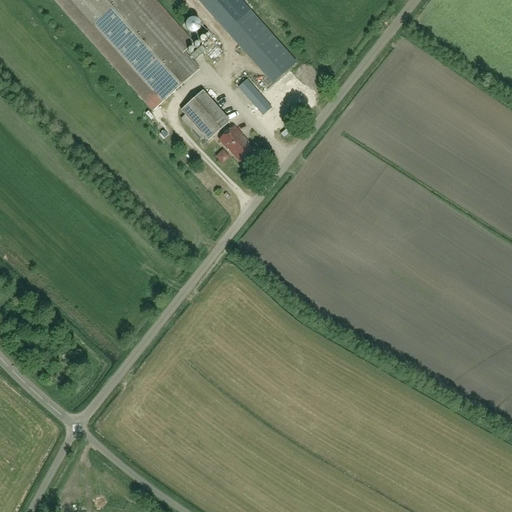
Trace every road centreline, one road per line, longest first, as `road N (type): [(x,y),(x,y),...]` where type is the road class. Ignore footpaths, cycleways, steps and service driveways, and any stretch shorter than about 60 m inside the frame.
road 1 (unclassified): [(75,427),(416,0)]
road 2 (unclassified): [(184,511),(75,427)]
